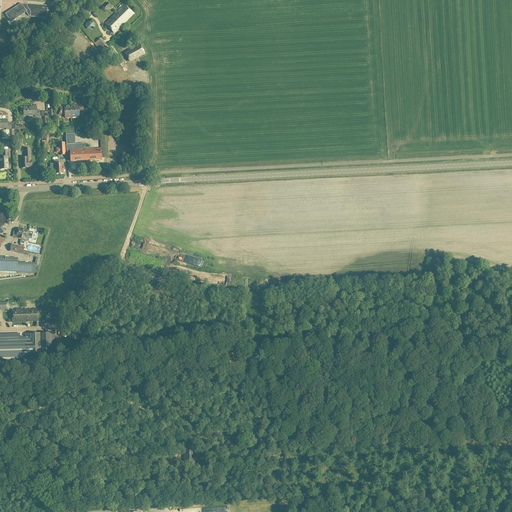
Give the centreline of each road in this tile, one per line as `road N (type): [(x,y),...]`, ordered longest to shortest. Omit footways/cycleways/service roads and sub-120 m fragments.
road 1 (tertiary): [(511,163),(21,190)]
road 2 (track): [(511,480),(290,495),(282,452),(233,443),(202,414),(147,403),(121,384)]
road 3 (track): [(511,439),(282,452),(264,372)]
road 4 (track): [(121,384),(0,414)]
